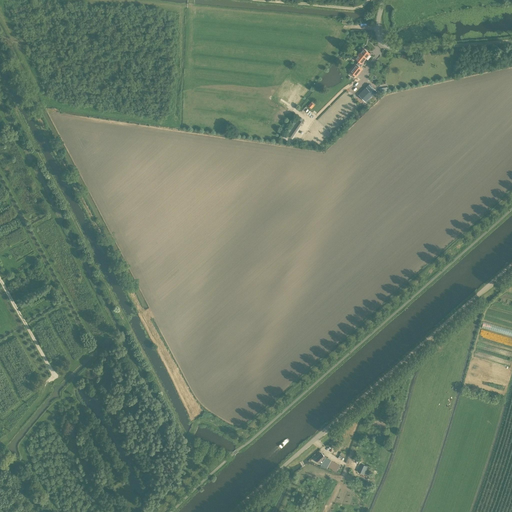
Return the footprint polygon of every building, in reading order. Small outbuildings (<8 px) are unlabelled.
[(361,63),(370,53),(364,48),(356,59),(361,63)] [(370,84),(359,95),(366,102),(376,91),(370,84)] [(299,118),(287,134),(293,138),(304,122),(299,118)] [(511,329),(484,321),(482,327),(511,335),(511,329)] [(331,460),(326,457),(322,463),(320,461),(325,457),(322,453),(315,458),(319,462),(321,465),(322,464),(327,466),(331,460)] [(331,460),(327,466),(336,471),(340,465),(331,460)] [(362,464),(358,472),(364,474),(368,466),(362,464)]
